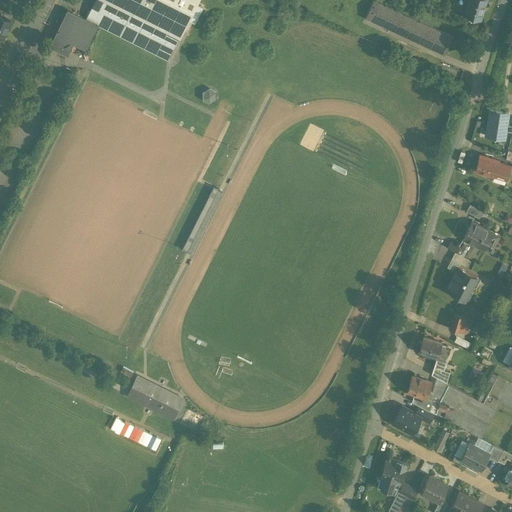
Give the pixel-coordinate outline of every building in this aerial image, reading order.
[(94,0),(90,9),(89,9),(86,14),(88,15),(87,17),(86,17),(90,20),(97,23),(163,55),(163,56),(167,58),(179,33),(180,34),(196,0),(94,0)] [(452,35),(375,0),(372,0),(365,17),(444,54),(452,35)] [(467,0),(464,13),(480,18),(486,0),(467,0)] [(64,46),(68,40),(85,48),(97,23),(90,20),(86,17),(67,8),(55,33),(56,34),(50,46),(67,54),(69,49),(64,46)] [(11,19),(0,14),(0,35),(3,37),(11,19)] [(202,91),(202,99),(211,103),(218,98),(217,89),(209,86),(202,91)] [(508,112),(489,109),(485,135),(504,138),(505,130),(506,125),(508,112)] [(499,159),(480,153),(475,170),(494,176),(494,175),(507,178),(511,165),(498,162),(499,159)] [(222,190),(213,185),(182,247),(191,251),(222,190)] [(483,211),(470,204),(466,210),(480,217),(483,211)] [(493,232),(471,220),(462,237),(463,237),(484,249),(486,246),(490,248),(492,249),(493,247),(499,235),(493,232)] [(460,246),(451,240),(447,247),(455,251),(457,252),(460,246)] [(457,252),(455,251),(452,257),(466,265),(469,258),(457,252)] [(477,275),(458,265),(446,288),(465,298),(463,297),(475,275),(476,276),(477,275)] [(463,315),(454,312),(449,327),(459,330),(463,315)] [(463,315),(459,330),(465,332),(470,317),(463,315)] [(442,341),(424,336),(419,351),(437,356),(434,365),(444,368),(449,353),(442,351),(443,346),(440,345),(442,341)] [(133,371),(123,365),(120,370),(131,376),(133,371)] [(444,368),(434,365),(431,373),(446,381),(450,370),(444,368)] [(431,380),(412,374),(407,391),(414,393),(412,400),(429,409),(435,391),(429,388),(431,380)] [(180,396),(137,375),(132,385),(138,388),(133,397),(170,415),(180,396)] [(482,401),(448,384),(440,399),(436,412),(481,436),(489,422),(475,414),(482,401)] [(420,412),(402,406),(397,422),(415,428),(420,412)] [(204,416),(187,408),(181,421),(198,429),(204,416)] [(441,450),(450,430),(443,427),(434,447),(441,450)] [(469,442),(460,458),(480,468),(487,455),(489,452),(488,452),(469,442)] [(493,443),(488,452),(489,452),(487,455),(497,461),(498,459),(503,449),(493,443)] [(511,453),(503,449),(498,459),(504,463),(507,457),(511,460),(511,453)] [(390,459),(386,458),(381,475),(377,487),(394,492),(400,481),(406,462),(391,457),(390,459)] [(448,484),(429,474),(420,490),(429,495),(429,494),(439,500),(438,500),(439,500),(441,497),(448,484)] [(411,485),(402,481),(398,491),(405,495),(406,494),(411,485)] [(411,485),(406,494),(413,497),(418,488),(411,485)] [(477,511),(483,502),(458,489),(447,511),(464,511),(465,511),(464,511),(477,511)] [(398,491),(388,509),(394,511),(396,511),(405,495),(398,491)] [(439,500),(433,511),(441,511),(447,501),(441,497),(439,500)]
